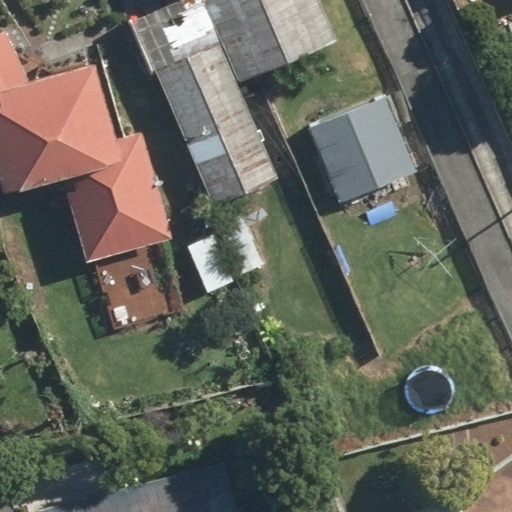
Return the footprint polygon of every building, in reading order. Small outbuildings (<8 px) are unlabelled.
[(169,0),(170,4),(127,20),(147,74),(155,71),(207,205),(274,179),(234,75),(328,39),(313,0),(169,0)] [(3,28),(0,29),(0,196),(55,174),(88,255),(169,223),(132,130),(112,138),(79,55),(23,78),(3,28)] [(382,93),(302,129),(334,200),(414,164),(382,93)] [(238,212),(185,243),(213,291),(267,260),(238,212)] [(235,511),(218,452),(18,511),(17,511),(235,511)] [(336,511),(326,492),(289,510),(290,511),(336,511)] [(463,511),(456,496),(418,511),(463,511)]
